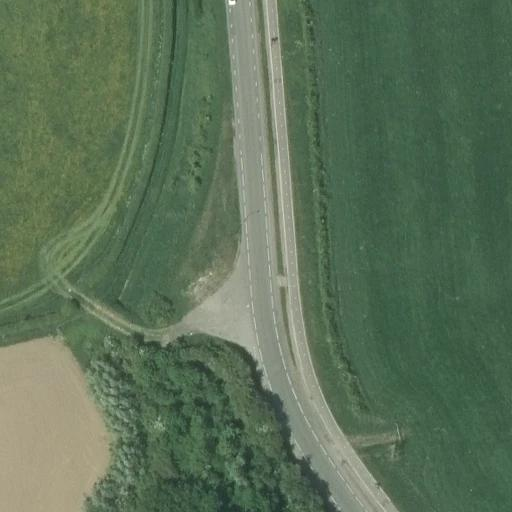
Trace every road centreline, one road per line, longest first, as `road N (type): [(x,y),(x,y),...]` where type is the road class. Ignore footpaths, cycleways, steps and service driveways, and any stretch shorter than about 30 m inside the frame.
road 1 (tertiary): [(352,511),(308,445),(269,356),(240,0)]
road 2 (track): [(263,319),(200,323),(171,337),(140,339),(44,277)]
